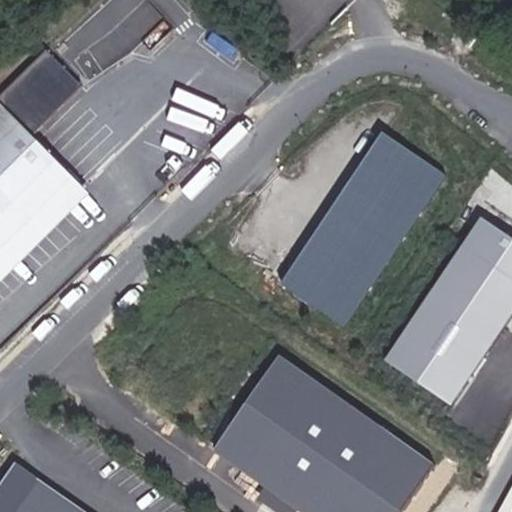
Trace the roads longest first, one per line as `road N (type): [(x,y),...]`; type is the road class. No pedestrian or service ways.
road 1 (unclassified): [(0,391),(332,76),(370,62),(409,61),(511,117)]
road 2 (unknown): [(0,444),(112,511)]
